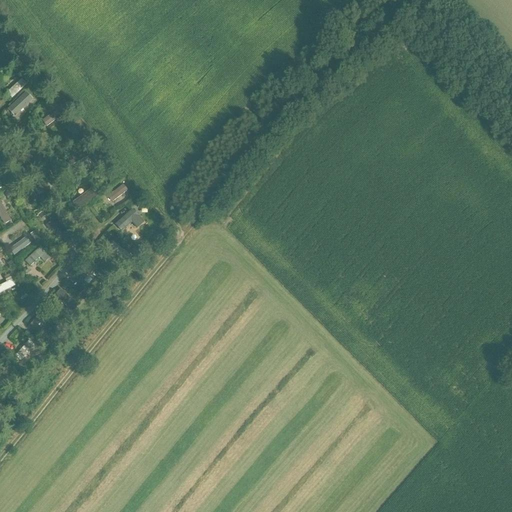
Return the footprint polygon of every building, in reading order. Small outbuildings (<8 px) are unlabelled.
[(24,80),(10,93),(16,99),(31,86),(24,80)] [(19,117),(37,103),(29,93),(16,103),(19,106),(14,111),(19,117)] [(53,125),(63,119),(59,111),(48,117),(53,125)] [(124,184),(110,195),(116,202),(130,191),(124,184)] [(86,205),(98,196),(95,192),(83,201),(86,205)] [(142,241),(137,246),(141,250),(146,246),(142,241)] [(9,275),(3,277),(6,283),(12,280),(9,275)]
